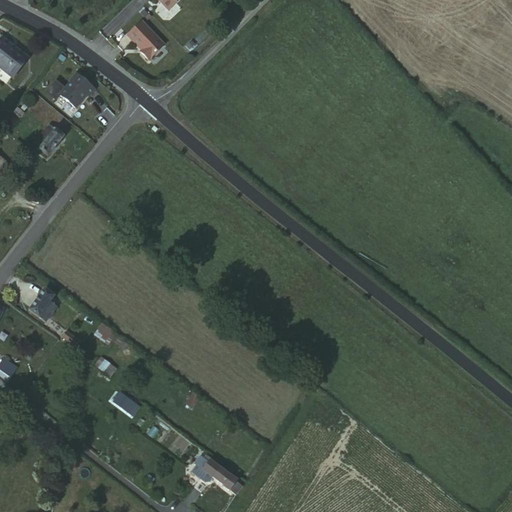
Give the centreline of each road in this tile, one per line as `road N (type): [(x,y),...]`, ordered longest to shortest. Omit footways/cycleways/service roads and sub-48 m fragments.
road 1 (unclassified): [(140,103),(511,396)]
road 2 (residential): [(0,270),(140,103)]
road 3 (unclassified): [(0,6),(98,60),(140,103)]
road 4 (unclassified): [(140,103),(171,90),(263,0)]
